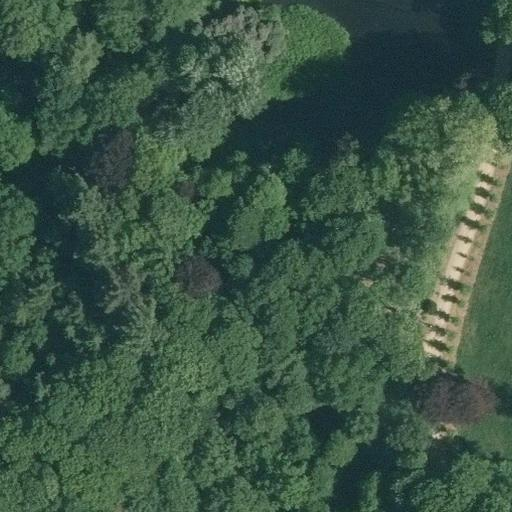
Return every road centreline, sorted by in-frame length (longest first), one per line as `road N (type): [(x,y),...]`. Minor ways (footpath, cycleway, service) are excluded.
road 1 (track): [(0,486),(136,355),(205,325),(331,367),(432,443)]
road 2 (track): [(432,443),(444,271),(490,176),(511,7)]
